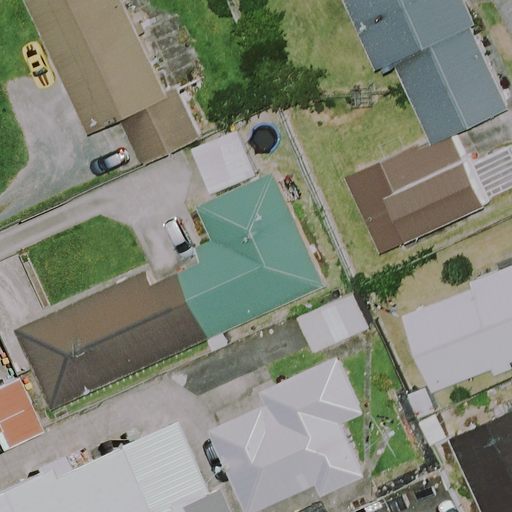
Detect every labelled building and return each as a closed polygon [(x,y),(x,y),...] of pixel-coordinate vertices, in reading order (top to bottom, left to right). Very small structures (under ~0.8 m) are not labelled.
[(148,14),(142,0),(28,0),(88,132),(122,117),(144,164),(199,139),(178,91),(201,80),(167,5),(148,14)] [(511,191),(511,169),(487,117),(508,106),(469,26),(476,23),(465,0),(345,0),(380,72),(396,65),(430,134),(341,177),(379,256),(511,191)] [(260,176),(239,129),(192,150),(213,197),(194,205),(212,244),(142,274),(17,329),(52,409),(327,287),(275,169),(260,176)] [(511,267),(403,316),(438,394),(511,361),(511,267)] [(369,329),(356,296),(301,319),(314,352),(369,329)] [(364,411),(341,355),(262,388),(267,401),(210,425),(246,511),(252,511),(317,484),(321,494),(365,475),(342,420),(364,411)] [(0,388),(0,448),(41,432),(19,380),(0,388)] [(511,511),(511,405),(451,433),(486,511),(511,511)] [(59,467),(0,492),(0,511),(133,511),(111,455),(64,475),(59,467)]
